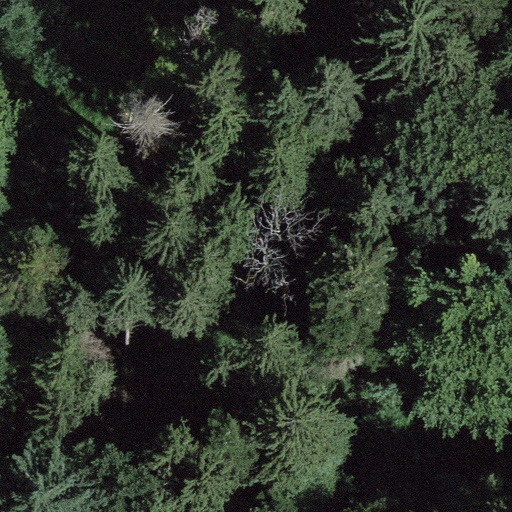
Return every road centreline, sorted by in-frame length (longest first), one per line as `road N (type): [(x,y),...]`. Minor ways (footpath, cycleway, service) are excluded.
road 1 (track): [(120,511),(218,224),(278,93),(340,0)]
road 2 (track): [(343,0),(371,18),(511,59)]
